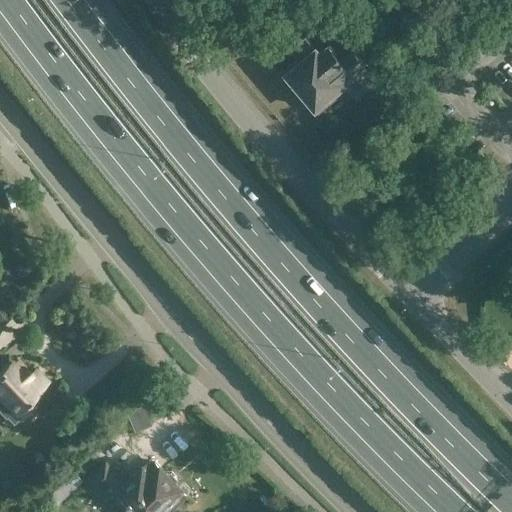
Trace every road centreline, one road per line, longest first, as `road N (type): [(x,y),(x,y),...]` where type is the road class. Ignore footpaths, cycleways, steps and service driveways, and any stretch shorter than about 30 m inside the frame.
road 1 (motorway): [(0,0),(303,369),(446,511)]
road 2 (motorway): [(511,493),(277,249),(75,0)]
road 3 (primary): [(356,511),(180,330),(0,111)]
road 4 (unclassified): [(416,301),(238,104),(158,0)]
road 5 (residential): [(511,398),(416,301)]
road 6 (residential): [(416,301),(511,217)]
